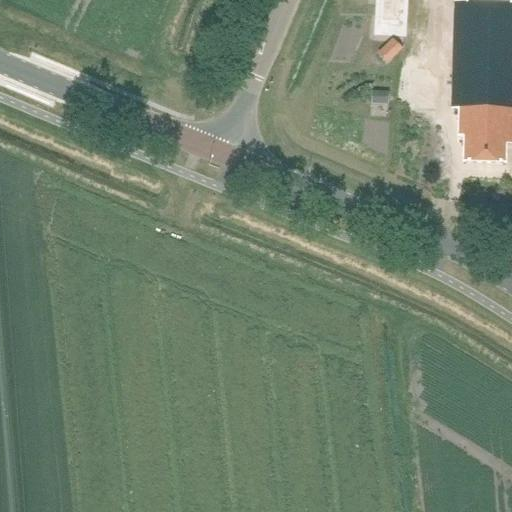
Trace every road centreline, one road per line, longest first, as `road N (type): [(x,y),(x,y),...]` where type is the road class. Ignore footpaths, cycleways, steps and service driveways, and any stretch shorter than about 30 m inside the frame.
road 1 (secondary): [(511,287),(415,235),(226,156)]
road 2 (secondary): [(226,156),(0,63)]
road 3 (unclassified): [(226,156),(286,0)]
